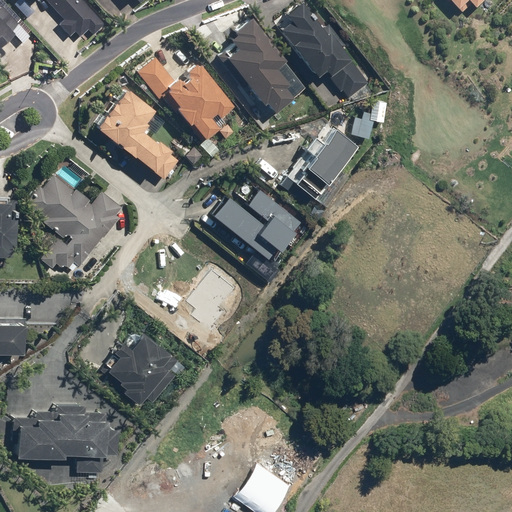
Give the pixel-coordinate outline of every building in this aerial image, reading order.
[(45,0),(62,18),(57,22),(68,34),(73,30),(78,35),(86,28),(91,34),(103,23),(81,0),(45,0)] [(288,18),(277,26),(314,73),(322,67),(325,71),(324,71),(338,90),(339,88),(346,97),(366,81),(347,57),(348,56),(339,46),(343,44),(326,22),(320,27),(298,0),(296,0),(282,11),(288,18)] [(451,0),(459,9),(468,0),(469,0),(472,4),(476,0),(451,0)] [(0,50),(2,49),(0,47),(0,40),(11,30),(9,28),(16,23),(0,5),(0,50)] [(221,49),(215,54),(241,86),(245,83),(260,102),(263,99),(272,110),(290,95),(282,84),(286,81),(273,66),(283,58),(248,15),(231,29),(233,32),(227,37),(232,43),(223,50),(221,49)] [(153,55),(135,70),(156,97),(159,94),(172,110),(175,107),(200,139),(203,136),(203,135),(215,125),(207,114),(212,110),(216,115),(230,103),(197,62),(195,64),(192,61),(183,68),(185,71),(184,72),(186,74),(179,79),(178,77),(177,78),(175,75),(171,78),(153,55)] [(94,123),(96,124),(95,126),(113,140),(114,139),(118,143),(118,144),(130,154),(131,153),(148,166),(147,166),(161,177),(175,158),(165,150),(167,147),(155,137),(153,140),(139,129),(144,121),(142,119),(151,107),(125,87),(124,89),(122,87),(94,123)] [(290,167),(278,183),(304,202),(310,195),(311,196),(353,143),(326,121),(324,123),(322,123),(315,133),(315,135),(314,137),(310,134),(301,145),(305,148),(300,155),(297,155),(290,164),(290,167)] [(191,146),(182,156),(190,163),(199,153),(191,146)] [(55,236),(38,257),(50,266),(54,260),(59,264),(61,262),(66,266),(72,260),(77,264),(100,235),(101,236),(118,216),(114,213),(119,206),(99,189),(89,202),(85,199),(87,198),(73,187),(71,189),(51,172),(24,207),(61,236),(64,232),(69,236),(63,242),(55,236)] [(259,221),(223,193),(208,212),(263,256),(272,245),(275,248),(291,229),(289,228),(296,219),(255,187),(243,202),(263,217),(259,221)] [(0,253),(7,254),(8,244),(11,244),(12,209),(16,209),(16,198),(7,198),(7,196),(0,195),(0,253)] [(0,350),(20,351),(21,320),(0,319),(0,350)] [(114,381),(111,384),(135,403),(164,367),(159,362),(167,352),(140,331),(137,335),(133,333),(127,334),(124,338),(124,343),(118,339),(110,349),(112,351),(98,368),(114,381)] [(175,360),(168,368),(175,374),(182,366),(175,360)] [(102,425),(102,415),(100,415),(101,409),(80,408),(80,401),(52,401),(52,408),(31,407),(31,414),(10,414),(9,442),(13,442),(13,454),(61,455),(61,451),(74,451),(73,470),(99,470),(99,452),(114,452),(114,426),(102,425)]
